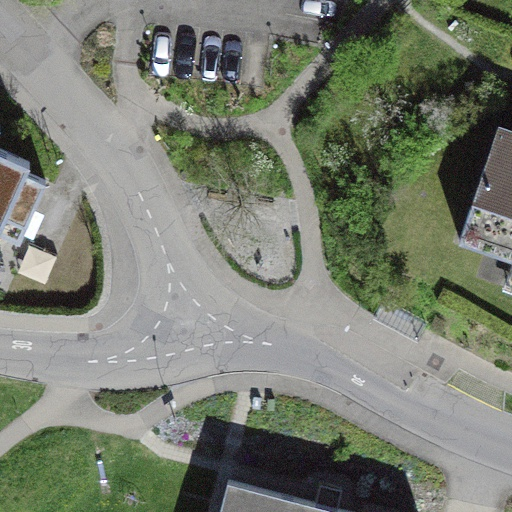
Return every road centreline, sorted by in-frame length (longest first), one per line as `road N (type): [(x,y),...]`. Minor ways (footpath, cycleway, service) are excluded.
road 1 (residential): [(192,320),(151,212),(107,140),(0,26)]
road 2 (residential): [(511,448),(338,363),(192,320)]
road 3 (residential): [(192,320),(88,364),(0,349)]
